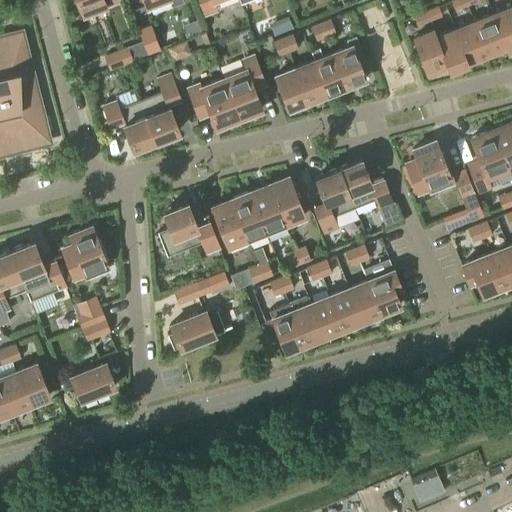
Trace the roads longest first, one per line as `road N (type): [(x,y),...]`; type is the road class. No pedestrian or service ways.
road 1 (residential): [(0,459),(511,316)]
road 2 (residential): [(122,177),(511,78)]
road 3 (residential): [(122,177),(141,401)]
road 4 (residential): [(36,0),(89,185)]
